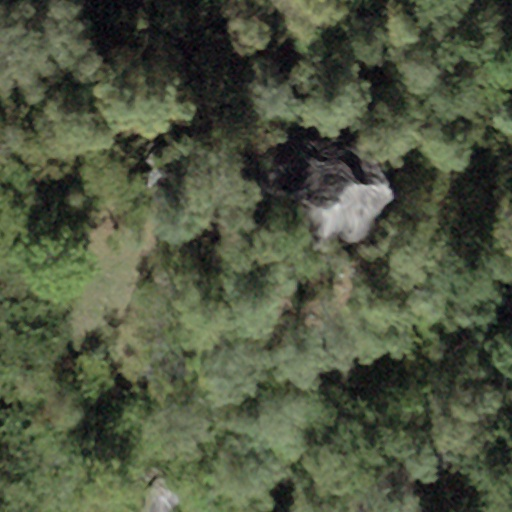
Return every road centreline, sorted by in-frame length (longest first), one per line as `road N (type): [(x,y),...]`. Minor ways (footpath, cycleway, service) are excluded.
road 1 (track): [(338,511),(511,347)]
road 2 (track): [(458,0),(511,126)]
